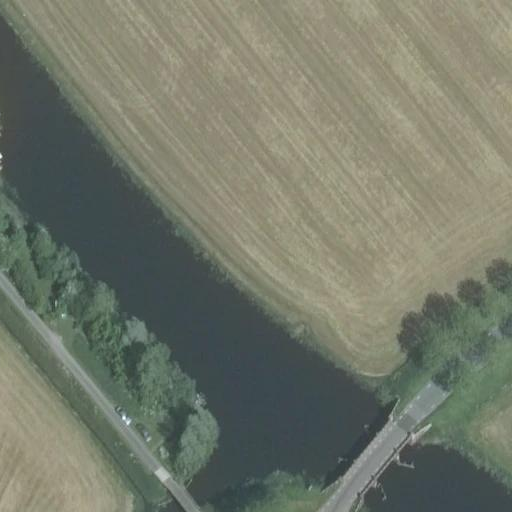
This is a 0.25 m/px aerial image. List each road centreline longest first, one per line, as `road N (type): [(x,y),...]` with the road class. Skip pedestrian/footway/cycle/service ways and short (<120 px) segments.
road 1 (unclassified): [(186,511),(0,287)]
road 2 (tertiary): [(511,327),(413,414)]
road 3 (tertiary): [(330,511),(413,414)]
